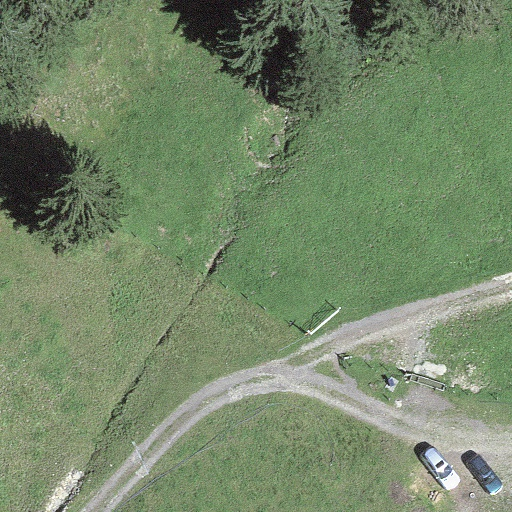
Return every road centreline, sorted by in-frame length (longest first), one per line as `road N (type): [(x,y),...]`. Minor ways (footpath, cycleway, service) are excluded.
road 1 (track): [(291,380),(231,387),(199,406),(95,511)]
road 2 (track): [(291,380),(445,436),(511,439)]
